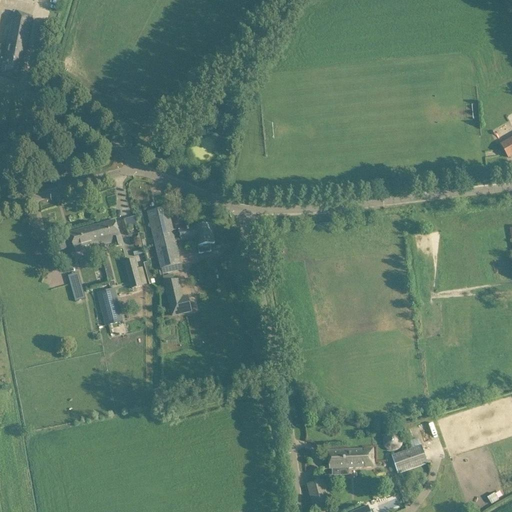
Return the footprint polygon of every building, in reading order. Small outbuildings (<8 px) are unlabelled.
[(19,80),(27,41),(32,17),(15,12),(7,48),(1,47),(0,50),(0,61),(3,63),(1,74),(19,80)] [(511,139),(502,145),(509,158),(511,155),(511,139)] [(33,156),(38,164),(49,158),(44,150),(33,156)] [(148,212),(150,222),(155,242),(174,237),(173,231),(167,207),(148,212)] [(180,217),(173,219),(175,227),(182,225),(183,225),(181,217),(180,217)] [(95,226),(101,247),(113,243),(114,248),(123,245),(121,237),(120,237),(115,221),(95,226)] [(196,238),(198,247),(199,254),(211,252),(210,245),(214,244),(211,224),(173,231),(174,237),(155,242),(161,269),(181,264),(175,241),(196,238)] [(74,248),(75,248),(76,253),(101,247),(95,226),(70,233),(74,248)] [(52,243),(56,252),(67,249),(64,239),(52,243)] [(142,287),(142,286),(135,260),(125,262),(132,289),(142,287)] [(79,273),(69,276),(76,302),(86,299),(79,273)] [(178,280),(175,281),(165,283),(173,316),(192,312),(190,305),(185,306),(178,280)] [(123,322),(114,289),(97,293),(106,326),(123,322)] [(421,446),(412,450),(392,457),(399,474),(428,464),(421,446)] [(374,467),(374,459),(373,449),(328,451),(329,469),(374,467)] [(307,484),(315,511),(330,507),(323,480),(307,484)]
